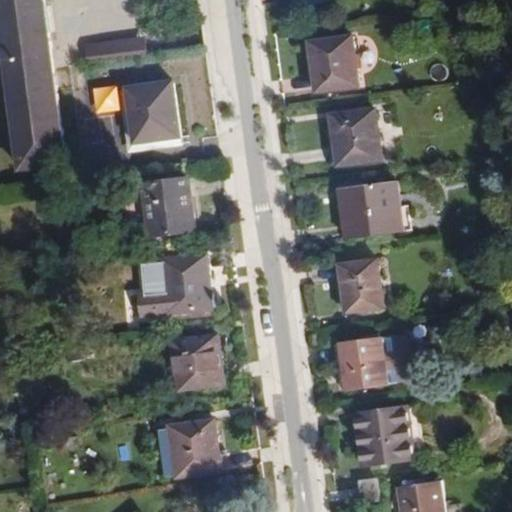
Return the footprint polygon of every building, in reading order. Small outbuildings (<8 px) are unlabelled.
[(149,56),(147,38),(87,45),(89,64),(149,56)] [(312,43),(318,93),(363,88),(357,38),(312,43)] [(185,146),(178,85),(132,90),(135,126),(128,127),(130,145),(138,144),(155,142),(156,149),(185,146)] [(96,115),(121,112),(118,86),(94,89),(96,115)] [(332,115),(338,169),(388,162),(381,109),(332,115)] [(156,149),(155,142),(138,144),(138,152),(156,149)] [(145,186),(151,239),(198,232),(191,179),(145,186)] [(341,190),(347,241),(406,234),(400,183),(341,190)] [(163,260),(168,316),(216,312),(210,256),(163,260)] [(342,266),(348,314),(388,308),(382,260),(342,266)] [(222,335),(174,341),(180,393),(228,387),(222,335)] [(342,343),(348,392),(414,383),(419,377),(414,340),(408,335),(342,343)] [(356,415),(363,468),(418,460),(410,408),(356,415)] [(225,474),(217,421),(171,427),(171,430),(160,431),(165,467),(177,467),(177,477),(178,479),(225,474)] [(177,477),(177,467),(165,467),(166,478),(177,477)] [(381,481),(362,483),(364,504),(383,502),(381,481)] [(399,489),(402,511),(449,511),(445,482),(399,489)]
